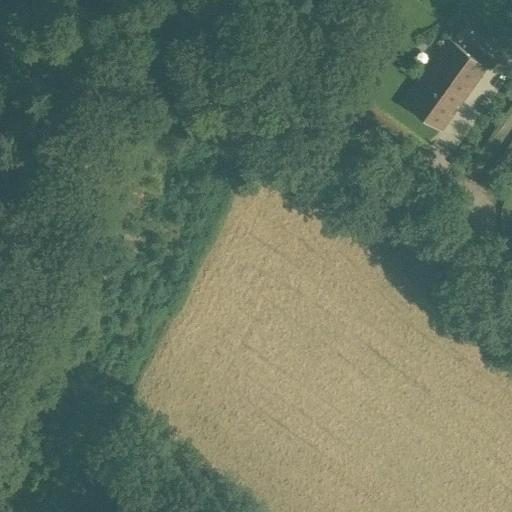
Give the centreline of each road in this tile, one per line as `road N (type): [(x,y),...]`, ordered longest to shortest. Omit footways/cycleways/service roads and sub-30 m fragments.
road 1 (unclassified): [(511,272),(465,200),(303,70),(214,26),(155,8),(61,0)]
road 2 (track): [(0,356),(135,78)]
road 3 (unknown): [(421,163),(487,60)]
